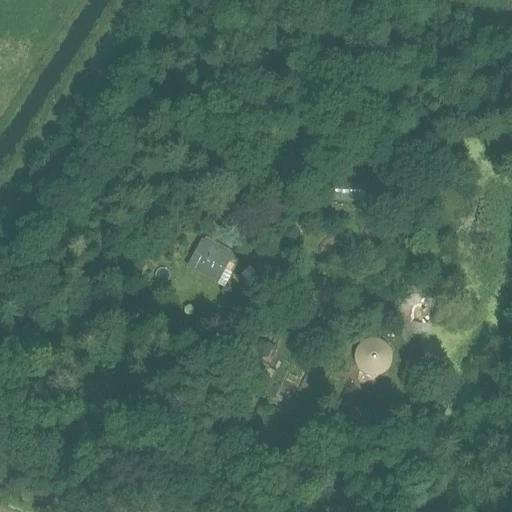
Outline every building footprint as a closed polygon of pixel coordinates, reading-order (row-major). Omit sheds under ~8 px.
[(262,163),(274,135),(256,126),(243,154),(262,163)] [(247,219),(240,241),(257,245),(263,223),(247,219)] [(234,263),(200,243),(185,270),(218,288),(234,263)] [(235,271),(248,283),(257,274),(244,262),(235,271)] [(353,356),(353,358),(353,359),(353,361),(354,363),(354,364),(355,366),(356,367),(357,369),(357,370),(359,371),(360,372),(361,373),(363,374),(364,375),(366,376),(367,376),(369,376),(370,377),(372,377),(374,377),(375,376),(377,376),(379,376),(380,375),(382,374),(383,373),(384,372),(386,371),(387,370),(388,369),(389,367),(389,366),(390,364),(390,363),(391,361),(391,359),(391,358),(391,356),(391,354),(390,353),(390,351),(389,350),(388,348),(388,347),(387,346),(385,344),(384,343),(383,342),(382,341),(380,341),(379,340),(377,339),(375,339),(374,339),(372,339),(370,339),(369,339),(367,339),(366,340),(364,341),(363,341),(361,342),(360,343),(359,344),(358,346),(357,347),(356,348),(355,350),(354,351),(354,353),(353,354),(353,356)] [(275,350),(259,342),(251,360),(254,361),(268,367),(275,350)] [(268,367),(254,361),(247,375),(262,382),(268,367)]
